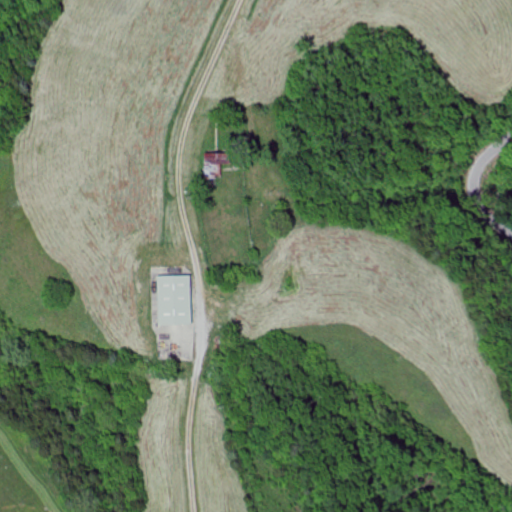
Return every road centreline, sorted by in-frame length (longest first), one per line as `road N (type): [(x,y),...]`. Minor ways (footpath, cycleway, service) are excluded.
road 1 (residential): [(190,511),(191,388),(201,335),(184,195),(192,89),(235,0)]
road 2 (secondary): [(511,136),(479,166),(474,190),(483,212),(511,238)]
